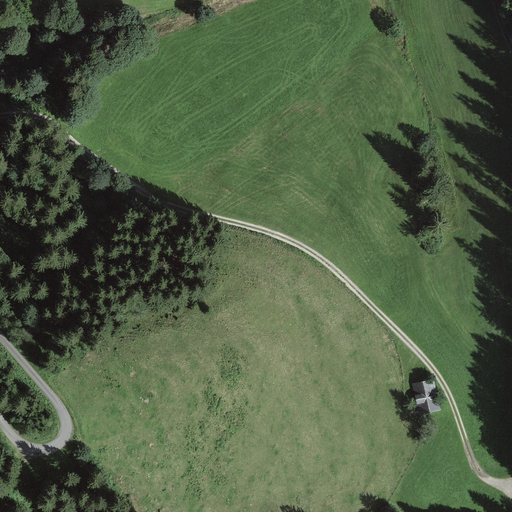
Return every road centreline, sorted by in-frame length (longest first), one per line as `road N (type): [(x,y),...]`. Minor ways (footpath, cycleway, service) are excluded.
road 1 (track): [(511,486),(492,486),(468,454),(447,390),(351,288),(283,239),(157,200),(44,119),(0,115)]
road 2 (track): [(0,333),(58,404),(66,427),(57,444),(29,448),(0,418)]
